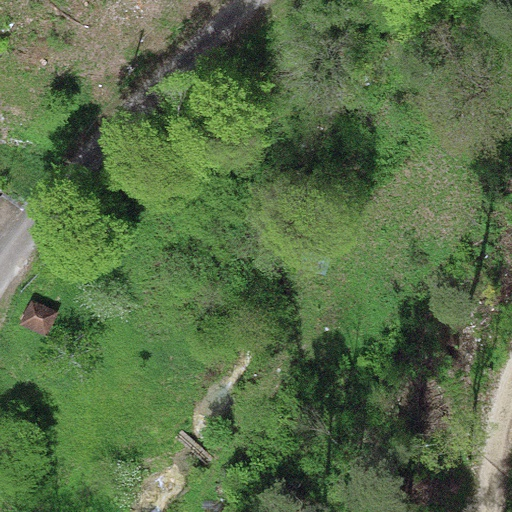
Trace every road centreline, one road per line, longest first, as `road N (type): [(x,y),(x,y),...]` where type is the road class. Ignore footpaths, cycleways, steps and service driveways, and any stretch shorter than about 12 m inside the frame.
road 1 (residential): [(0,270),(70,171),(209,18),(235,0)]
road 2 (track): [(490,511),(511,391)]
